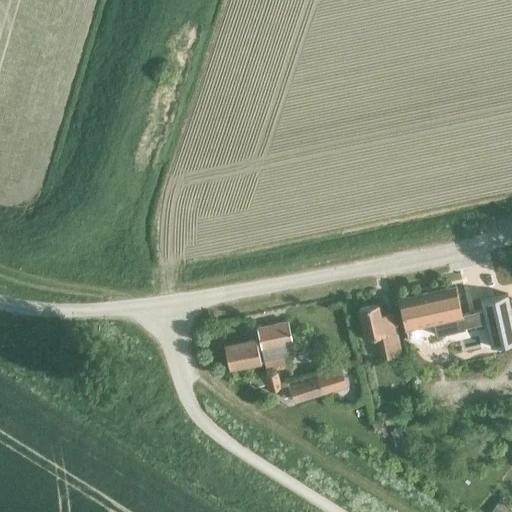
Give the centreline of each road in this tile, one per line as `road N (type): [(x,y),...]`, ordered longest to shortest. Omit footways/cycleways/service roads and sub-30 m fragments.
road 1 (residential): [(166,302),(511,235)]
road 2 (unclassified): [(333,511),(186,406),(166,302)]
road 3 (unclassified): [(166,302),(88,310),(0,305)]
